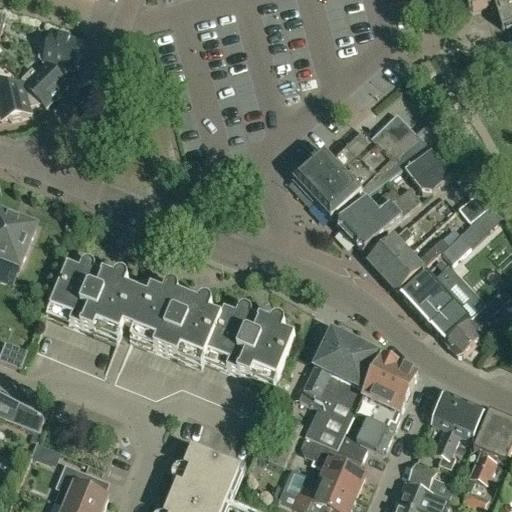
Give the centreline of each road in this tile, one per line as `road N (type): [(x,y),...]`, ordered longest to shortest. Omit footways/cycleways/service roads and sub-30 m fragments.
road 1 (residential): [(278,264),(276,204),(255,161),(380,54),(374,0)]
road 2 (residential): [(278,264),(44,171)]
road 3 (residential): [(441,371),(357,304),(278,264)]
road 4 (residential): [(126,22),(44,171)]
road 5 (residential): [(158,423),(62,383),(29,393),(0,381)]
road 6 (residential): [(381,511),(441,371)]
